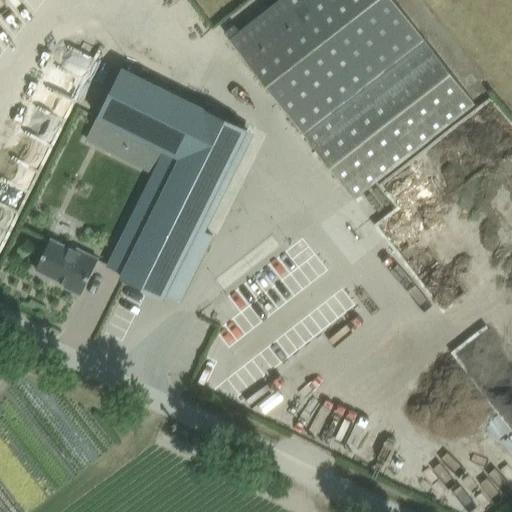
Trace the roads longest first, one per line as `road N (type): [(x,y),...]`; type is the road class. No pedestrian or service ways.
road 1 (unclassified): [(380,511),(0,319)]
road 2 (unknown): [(511,279),(464,331),(439,337),(394,301),(305,183)]
road 3 (unknown): [(305,183),(124,382)]
road 4 (unknown): [(149,0),(236,85),(305,183)]
road 5 (unknown): [(417,324),(305,407)]
